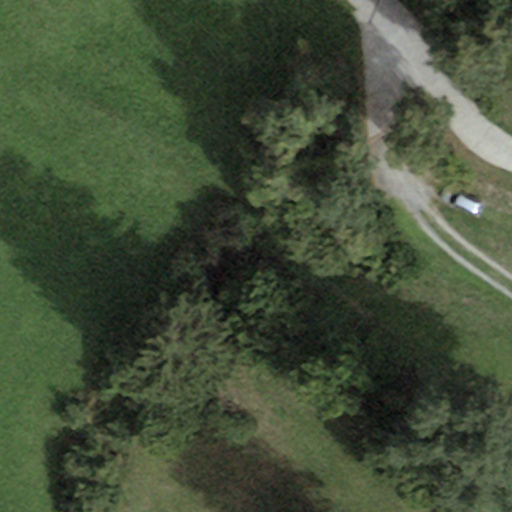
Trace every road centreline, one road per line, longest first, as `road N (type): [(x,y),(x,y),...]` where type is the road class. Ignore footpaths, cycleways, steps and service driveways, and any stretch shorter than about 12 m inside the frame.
road 1 (track): [(385,16),(383,124),(400,185),(449,241),(511,286)]
road 2 (track): [(374,0),(466,122),(511,155)]
